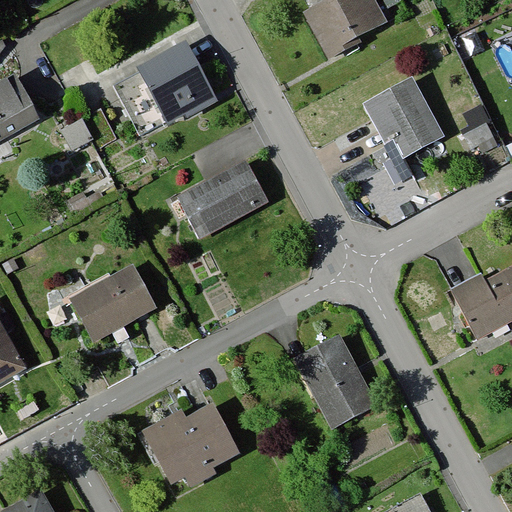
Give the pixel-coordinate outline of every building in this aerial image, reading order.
[(380,0),(327,0),(305,12),(328,57),(393,23),(380,0)] [(186,41),(138,66),(141,72),(115,86),(140,135),(164,122),(167,127),(217,101),(186,41)] [(404,160),(447,137),(414,76),(363,103),(385,145),(394,140),(404,160)] [(9,79),(0,83),(0,141),(42,122),(28,94),(19,98),(9,79)] [(488,122),(465,135),(472,150),(496,137),(488,122)] [(250,160),(179,195),(200,238),(271,203),(250,160)] [(135,265),(71,299),(95,344),(160,309),(135,265)] [(484,272),(451,289),(475,337),(511,317),(511,269),(489,281),(484,272)] [(0,321),(0,382),(26,368),(0,321)] [(338,333),(295,356),(335,430),(378,407),(338,333)] [(214,394),(144,427),(174,491),(244,457),(214,394)] [(53,511),(39,488),(0,510),(0,511),(53,511)]
